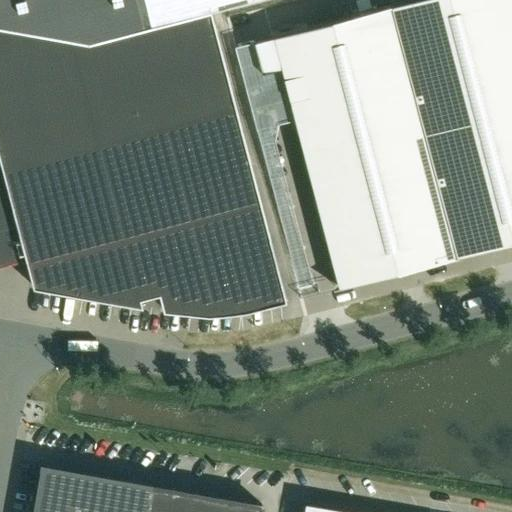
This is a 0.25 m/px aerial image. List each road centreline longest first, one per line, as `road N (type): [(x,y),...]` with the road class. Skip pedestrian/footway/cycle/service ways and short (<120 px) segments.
road 1 (unclassified): [(21,344),(189,369),(233,366),(511,298)]
road 2 (unclassified): [(0,478),(21,344)]
